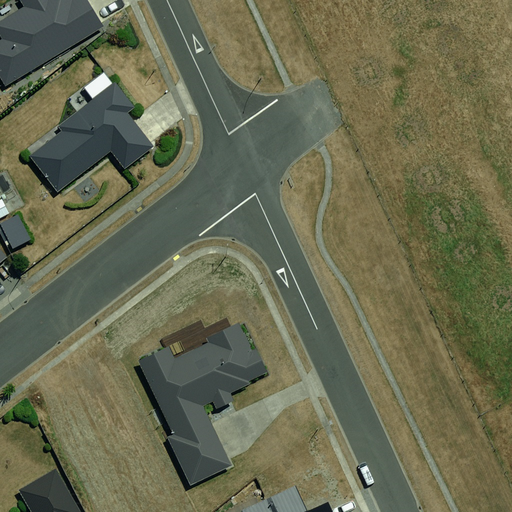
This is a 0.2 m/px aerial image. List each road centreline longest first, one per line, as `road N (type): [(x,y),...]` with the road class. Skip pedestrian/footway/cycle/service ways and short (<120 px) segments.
road 1 (residential): [(240,162),(400,511)]
road 2 (residential): [(0,350),(240,162)]
road 3 (residential): [(167,0),(240,162)]
